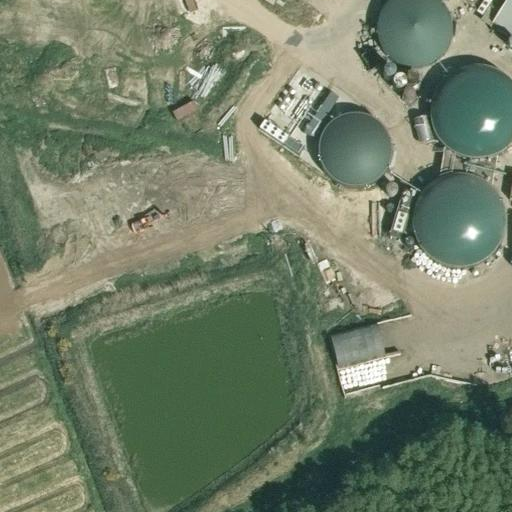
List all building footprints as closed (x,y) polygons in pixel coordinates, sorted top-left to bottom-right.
[(449,43),(451,30),(449,17),(449,16),(448,14),(441,4),(435,0),(392,0),(388,4),(380,14),(380,16),(379,17),(377,30),(379,43),(380,44),(380,46),(388,56),(398,64),(400,64),(401,65),(414,67),(427,65),(428,64),(430,64),(441,56),(448,46),(449,44),(449,43)] [(511,0),(496,23),(511,34),(511,0)] [(511,85),(503,77),(490,70),(476,68),(461,70),(448,77),(438,87),(432,100),(429,114),(432,129),(438,142),(449,152),(462,159),(476,161),(490,159),(503,152),(511,143),(511,85)] [(392,147),(389,140),(386,134),(381,128),(376,123),(369,120),(362,118),(355,117),(347,118),(340,120),(334,123),(328,128),(323,134),(320,140),(318,147),(317,155),(318,162),(320,169),(323,175),(328,181),(334,186),(340,189),(347,191),(355,192),(362,191),(369,189),(376,186),(381,181),(386,175),(390,169),(392,162),(392,155),(392,147)] [(502,237),(504,223),(502,209),(495,196),(485,185),(472,179),(458,177),(443,179),(430,185),(420,196),(414,209),(411,223),(414,238),(420,251),(431,261),(444,267),(458,270),(472,267),(485,261),(496,250),(502,237)]
